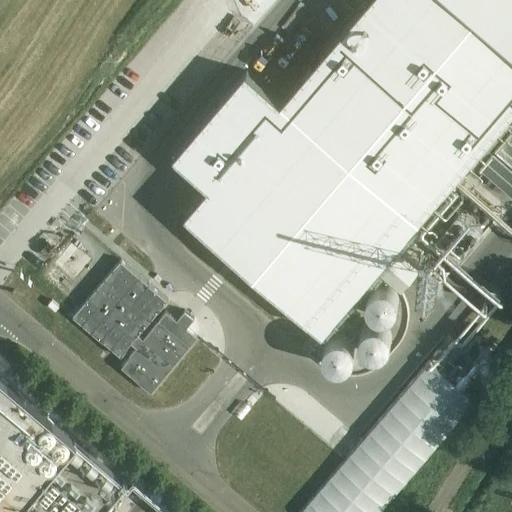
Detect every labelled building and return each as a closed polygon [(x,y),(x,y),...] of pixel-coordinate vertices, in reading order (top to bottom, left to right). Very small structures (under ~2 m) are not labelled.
[(511,0),(367,0),(279,106),(245,76),(174,158),(210,189),(186,217),(323,334),(360,290),(511,107),(511,0)] [(511,167),(511,137),(509,135),(495,149),(511,167)] [(131,351),(127,356),(119,365),(149,392),(157,382),(161,379),(197,337),(186,327),(194,318),(185,311),(177,320),(167,311),(131,351)] [(356,511),(439,409),(408,384),(392,403),(380,393),(340,443),(347,449),(296,511),(328,511),(356,511)] [(0,511),(96,511),(112,495),(0,398),(0,511)]
